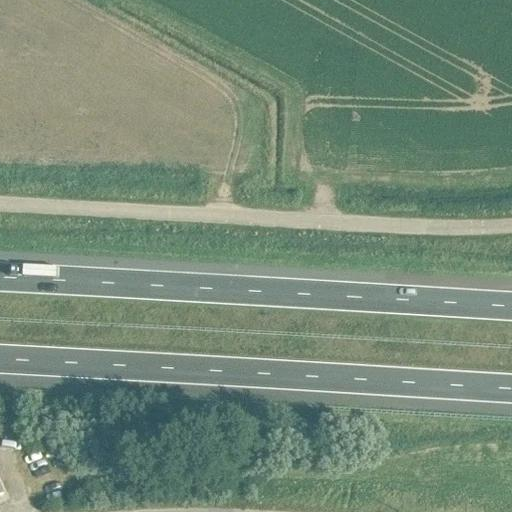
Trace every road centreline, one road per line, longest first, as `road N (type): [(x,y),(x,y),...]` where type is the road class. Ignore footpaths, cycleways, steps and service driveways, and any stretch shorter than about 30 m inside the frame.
road 1 (motorway): [(0,358),(511,388)]
road 2 (motorway): [(511,309),(0,280)]
road 3 (unclassified): [(0,206),(424,228),(511,225)]
